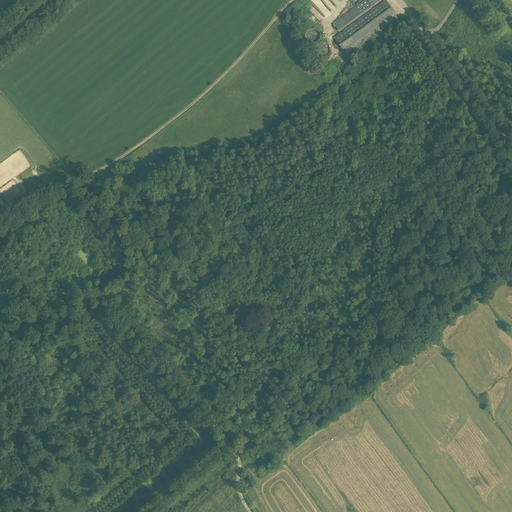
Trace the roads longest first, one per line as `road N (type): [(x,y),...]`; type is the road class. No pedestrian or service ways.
road 1 (track): [(76,179),(189,106),(292,0)]
road 2 (track): [(227,444),(92,291)]
road 3 (track): [(101,295),(0,397)]
road 4 (unclassified): [(511,146),(428,36)]
road 5 (track): [(92,291),(61,318),(46,319),(0,268)]
